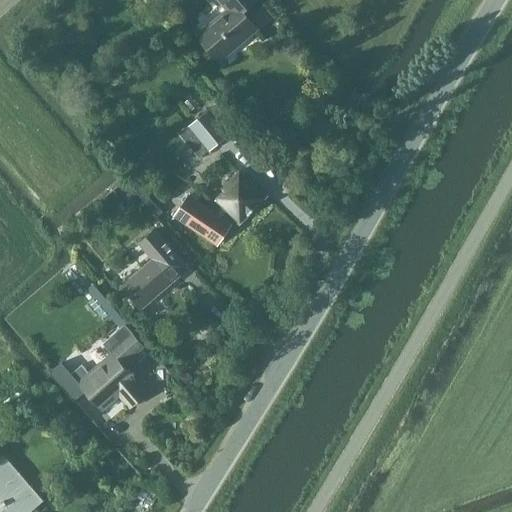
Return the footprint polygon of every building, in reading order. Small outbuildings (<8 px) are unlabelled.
[(260,0),(216,0),(224,9),(196,35),(219,63),(260,28),(250,15),(264,4),(260,0)] [(217,101),(187,125),(208,150),(237,126),(217,101)] [(276,158),(293,181),(328,156),(311,132),(276,158)] [(189,195),(174,216),(216,245),(232,224),(221,217),(227,211),(240,224),(267,198),(240,170),(212,196),(222,206),(216,213),(189,195)] [(140,311),(189,268),(155,228),(138,244),(151,259),(119,286),(140,311)] [(75,277),(85,289),(92,284),(81,272),(75,277)] [(52,372),(50,374),(74,401),(76,399),(85,391),(103,411),(117,398),(119,396),(130,409),(148,393),(122,364),(143,345),(124,325),(126,323),(119,315),(115,319),(121,327),(103,344),(111,354),(89,373),(82,365),(72,374),(62,363),(52,372)] [(184,371),(178,377),(185,384),(191,379),(184,371)] [(72,451),(82,462),(92,453),(83,442),(72,451)] [(5,456),(0,460),(0,511),(25,511),(41,499),(5,456)]
